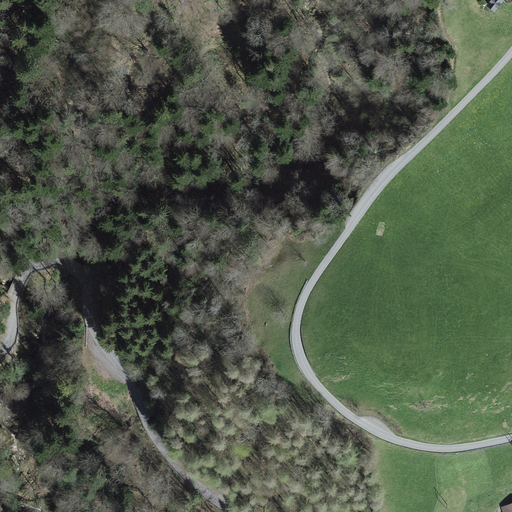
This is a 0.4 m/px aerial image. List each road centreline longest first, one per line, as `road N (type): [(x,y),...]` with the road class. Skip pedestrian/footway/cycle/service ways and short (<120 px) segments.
road 1 (unclassified): [(511,439),(432,447),(387,437),(321,392),(296,349),(295,325),(305,293),(370,197),(511,53)]
road 2 (unclassified): [(0,354),(10,340),(12,301),(31,267),(59,260),(78,269),(104,369),(165,455),(232,511)]
